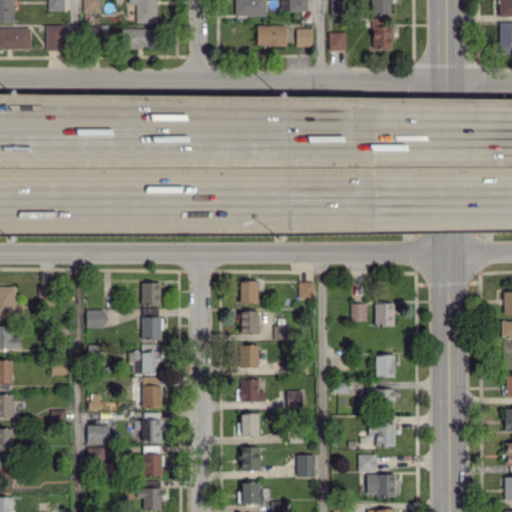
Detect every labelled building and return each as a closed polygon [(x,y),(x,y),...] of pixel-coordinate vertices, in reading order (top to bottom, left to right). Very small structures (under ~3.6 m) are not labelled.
[(11,0),(0,0),(0,21),(11,21),(11,0)] [(63,0),(46,0),(46,9),(63,9),(63,0)] [(98,0),(81,0),(82,12),(99,11),(98,0)] [(154,0),(127,0),(128,4),(134,4),(134,21),(155,21),(154,0)] [(264,0),(233,0),(234,15),(265,15),(264,0)] [(279,0),(280,10),(306,10),(306,0),(279,0)] [(328,0),(329,14),(344,13),(343,0),(328,0)] [(370,0),(371,13),(390,13),(389,0),(370,0)] [(511,0),(497,0),(497,15),(511,15),(511,0)] [(391,26),(385,26),(385,16),(370,17),(371,47),(392,47),(391,26)] [(511,21),(498,21),(497,52),(511,53),(511,21)] [(45,49),(62,49),(61,24),(44,24),(45,49)] [(285,24),(256,24),(255,45),(284,45),(285,24)] [(29,28),(0,26),(0,47),(28,48),(29,28)] [(151,27),(119,27),(118,47),(151,48),(151,27)] [(311,45),(311,27),(294,27),(295,45),(311,45)] [(344,49),(343,31),(327,32),(327,49),(344,49)] [(256,303),(257,280),(238,279),(237,302),(256,303)] [(159,281),(140,281),(139,304),(158,304),(159,281)] [(312,281),(297,281),(298,296),(312,296),(312,281)] [(13,286),(0,285),(0,316),(14,316),(13,286)] [(37,303),(46,304),(47,285),(37,285),(37,303)] [(511,291),(501,290),(501,314),(511,314),(511,291)] [(364,320),(364,303),(349,302),(349,319),(364,320)] [(392,325),(392,302),(373,302),(374,325),(392,325)] [(84,326),(104,327),(105,309),(85,308),(84,326)] [(257,332),(257,309),(238,310),(239,333),(257,332)] [(140,316),(140,339),(161,338),(161,316),(140,316)] [(511,335),(511,320),(500,320),(500,335),(511,335)] [(288,324),(272,325),(272,339),(288,339),(288,324)] [(0,347),(19,348),(19,335),(13,335),(13,325),(0,325),(0,347)] [(257,344),(237,344),(238,366),(257,366),(257,344)] [(373,354),(373,376),(393,376),(393,354),(373,354)] [(11,359),(0,359),(0,381),(10,382),(11,359)] [(511,395),(511,375),(503,375),(504,395),(511,395)] [(256,390),(257,378),(239,378),(238,400),(263,401),(264,390),(256,390)] [(141,407),(159,406),(158,384),(140,384),(141,407)] [(393,388),(374,388),(374,408),(393,408),(393,388)] [(285,389),(284,406),(301,407),(302,390),(285,389)] [(0,415),(10,416),(10,394),(0,393),(0,415)] [(511,407),(504,407),(503,430),(511,430),(511,407)] [(257,412),(238,413),(239,435),(258,434),(257,412)] [(133,429),(139,429),(140,441),(160,440),(160,419),(133,419),(133,429)] [(374,445),(392,444),(392,422),(366,423),(366,433),(374,433),(374,445)] [(108,424),(85,424),(85,443),(108,443),(108,424)] [(0,451),(11,451),(11,428),(0,427),(0,451)] [(511,441),(503,441),(503,464),(511,464),(511,441)] [(257,446),(238,446),(238,469),(258,469),(257,446)] [(140,453),(141,475),(160,475),(159,453),(140,453)] [(295,476),(313,476),(312,453),(295,454),(295,476)] [(356,471),(374,471),(374,454),(356,453),(356,471)] [(11,462),(0,461),(0,482),(10,483),(11,462)] [(365,492),(375,492),(375,496),(394,496),(393,473),(364,474),(365,492)] [(511,498),(511,476),(503,476),(503,499),(511,498)] [(141,498),(141,509),(159,510),(160,480),(148,480),(148,487),(134,487),(134,498),(141,498)] [(239,503),(260,503),(260,481),(239,482),(239,503)] [(11,511),(12,496),(0,495),(0,511),(11,511)] [(285,500),(269,500),(270,511),(286,510),(285,500)]
